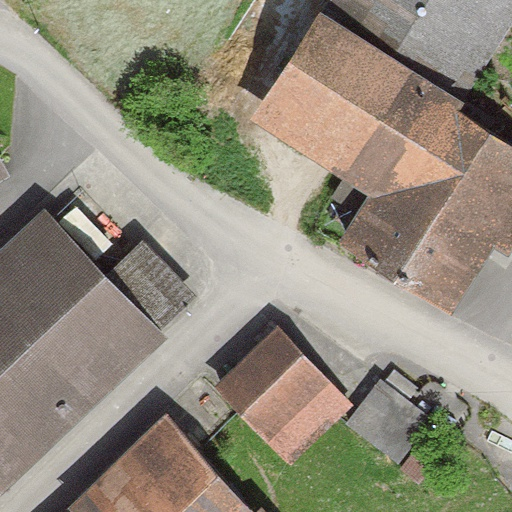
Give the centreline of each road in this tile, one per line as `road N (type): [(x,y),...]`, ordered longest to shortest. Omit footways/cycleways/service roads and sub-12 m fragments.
road 1 (residential): [(12,511),(272,252)]
road 2 (residential): [(272,252),(149,166),(0,40)]
road 3 (residential): [(511,385),(272,252)]
